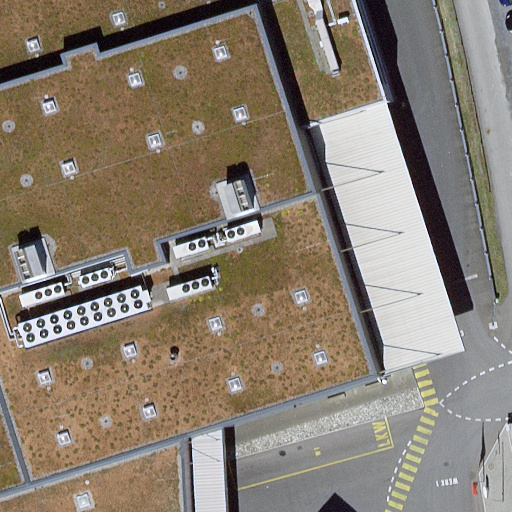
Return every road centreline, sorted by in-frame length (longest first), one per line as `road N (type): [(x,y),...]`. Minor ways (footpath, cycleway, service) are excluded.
road 1 (unknown): [(204,511),(511,412)]
road 2 (track): [(477,0),(511,129)]
